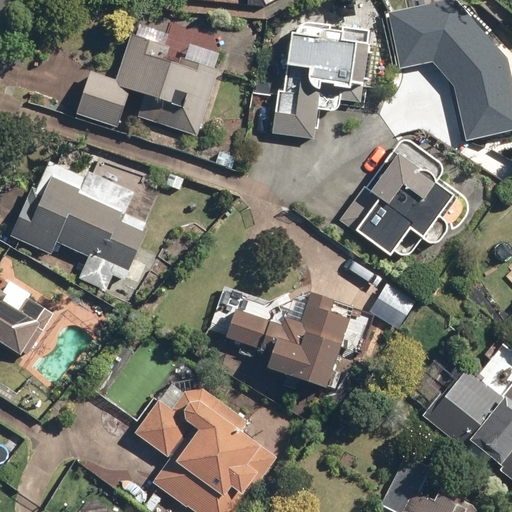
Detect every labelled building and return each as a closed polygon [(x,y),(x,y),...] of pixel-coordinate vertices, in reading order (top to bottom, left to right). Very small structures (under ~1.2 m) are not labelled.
[(433,60),(466,98),(455,100),(465,143),(511,132),(511,76),(509,78),(507,71),(449,3),(436,14),(391,25),(401,67),(433,60)] [(89,71),(74,117),(116,130),(128,94),(142,99),(135,119),(197,139),(219,72),(213,70),(219,52),(189,42),(181,67),(165,62),(170,48),(165,47),(169,36),(134,24),(116,80),(89,71)] [(277,93),(271,136),(314,142),(319,110),(339,113),(340,106),(359,108),(370,33),(340,28),(339,33),(320,31),(319,40),(291,36),(282,93),(277,93)] [(399,136),(338,224),(389,260),(395,252),(407,261),(420,242),(423,244),(456,196),(437,183),(447,169),(399,136)] [(124,282),(162,191),(144,184),(148,174),(100,154),(89,180),(47,163),(36,190),(30,188),(9,239),(51,256),(55,245),(88,258),(78,281),(107,292),(113,277),(124,282)] [(0,347),(25,363),(55,314),(30,299),(32,296),(8,282),(0,294),(0,293),(0,347)] [(325,392),(350,320),(331,313),(335,302),(309,293),(305,306),(290,301),(281,327),(232,311),(223,340),(270,356),(264,372),(325,392)] [(464,368),(421,418),(477,466),(483,459),(511,484),(511,407),(508,404),(511,399),(511,346),(506,342),(475,377),(464,368)] [(151,484),(190,511),(237,511),(277,456),(242,432),(249,423),(202,391),(183,394),(171,411),(158,402),(133,436),(168,460),(151,484)] [(475,511),(472,507),(423,483),(431,467),(406,455),(380,507),(389,511),(475,511)]
